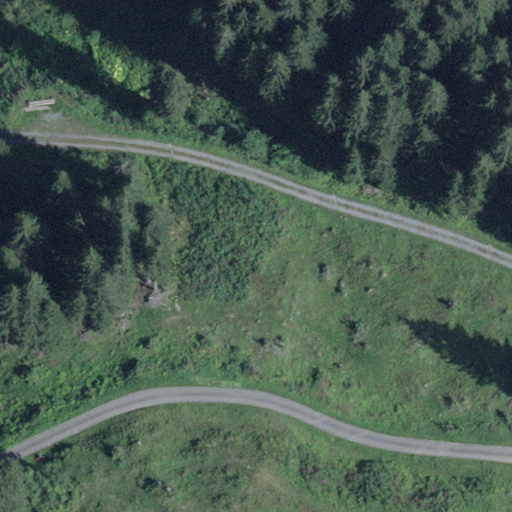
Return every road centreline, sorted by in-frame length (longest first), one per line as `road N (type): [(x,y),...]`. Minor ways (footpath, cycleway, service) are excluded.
road 1 (unclassified): [(0,462),(131,402),(193,394),(271,401),(367,438),(511,454)]
road 2 (track): [(0,139),(178,155),(511,261)]
